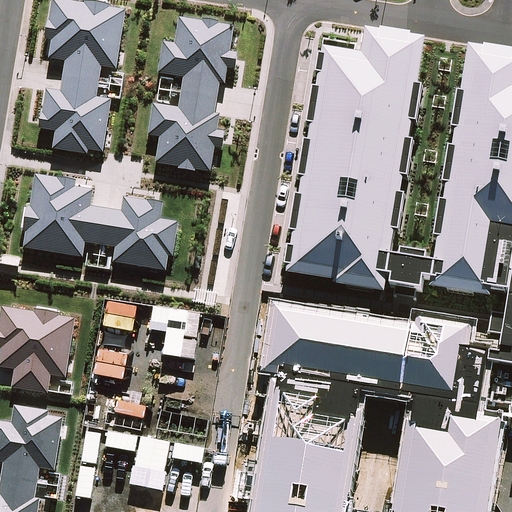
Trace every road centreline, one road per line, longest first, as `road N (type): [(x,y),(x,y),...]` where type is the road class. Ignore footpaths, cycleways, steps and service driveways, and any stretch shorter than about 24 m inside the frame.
road 1 (residential): [(213,511),(295,1)]
road 2 (residential): [(429,23),(295,1)]
